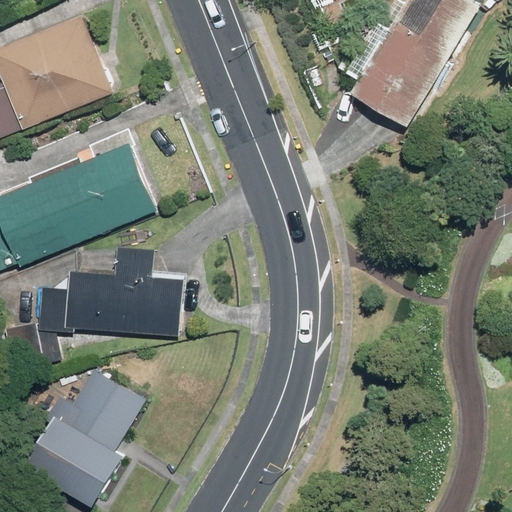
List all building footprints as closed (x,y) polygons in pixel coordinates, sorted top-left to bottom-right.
[(492,0),(415,0),(365,87),(422,120),(492,0)] [(91,11),(1,45),(32,125),(122,91),(91,11)] [(136,139),(2,192),(30,262),(164,209),(136,139)] [(73,333),(73,328),(180,335),(185,277),(154,275),(157,247),(120,244),(118,271),(75,268),(73,291),(43,289),(37,327),(8,331),(14,369),(62,359),(57,332),(73,333)] [(127,443),(154,395),(102,365),(82,400),(68,392),(37,444),(30,457),(107,500),(137,448),(127,443)]
